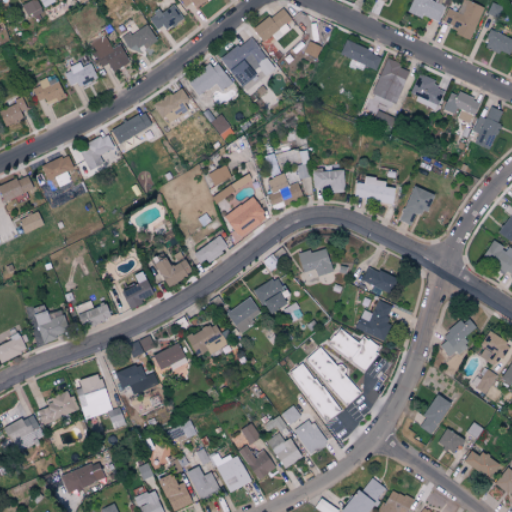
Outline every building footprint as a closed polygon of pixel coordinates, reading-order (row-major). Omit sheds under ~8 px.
[(28,19),(42,12),(35,0),(30,0),(21,5),(28,19)] [(430,0),(411,0),(407,10),(435,22),(442,5),(430,0)] [(482,7),(466,0),(460,0),(455,12),(446,8),(439,24),(468,37),(482,7)] [(158,11),(148,18),(157,32),(180,17),(171,4),(159,13),(158,11)] [(261,41),(289,18),(280,7),(252,29),(261,41)] [(270,35),(275,41),(290,27),(285,22),(270,35)] [(128,50),(140,43),(143,49),(155,42),(145,24),(121,37),(128,50)] [(482,47),(508,55),(511,43),(511,37),(488,30),(482,47)] [(97,67),(109,64),(110,69),(126,64),(121,45),(109,48),(107,39),(90,43),(97,67)] [(380,55),(343,40),(338,54),(374,69),(380,55)] [(319,46),(306,41),(302,52),(315,57),(319,46)] [(407,67),(383,59),(371,95),(395,103),(407,67)] [(195,95),(215,83),(219,90),(230,84),(216,62),(186,80),(195,95)] [(61,72),(68,86),(76,82),(79,87),(96,78),(88,63),(81,67),(79,63),(61,72)] [(442,91),(433,87),(436,80),(416,73),(407,97),(436,107),(442,91)] [(36,101),(43,98),(46,103),(63,96),(57,82),(48,86),(44,78),(36,81),(38,86),(31,89),(36,101)] [(188,99),(179,86),(152,105),(166,124),(186,110),(181,104),(188,99)] [(455,116),(454,117),(469,124),(479,101),(457,91),(455,95),(448,92),(440,110),(455,116)] [(19,111),(25,110),(22,101),(0,107),(0,119),(2,126),(22,119),(19,111)] [(476,133),(472,141),(488,148),(499,124),(496,123),(501,111),(489,106),(484,118),(478,115),(471,131),(476,133)] [(117,143),(150,125),(142,111),(109,130),(117,143)] [(372,120),(385,126),(389,117),(376,111),(372,120)] [(221,138),(231,132),(219,115),(210,121),(221,138)] [(83,143),(86,149),(80,151),(87,171),(116,160),(107,134),(83,143)] [(54,177),(57,185),(68,180),(65,173),(73,170),(65,154),(39,166),(46,181),(54,177)] [(285,156),(274,161),(271,154),(262,158),(270,176),(279,172),(276,166),(287,161),(285,156)] [(230,175),(224,164),(207,174),(213,185),(230,175)] [(342,191),(342,169),(311,170),(312,191),(342,191)] [(269,193),(266,195),(271,208),(300,198),(295,182),(286,185),(282,174),(265,179),(269,193)] [(31,190),(25,175),(0,184),(0,197),(1,201),(31,190)] [(362,183),(354,182),(352,199),(390,203),(392,187),(383,186),(384,179),(362,177),(362,183)] [(422,216),(430,193),(410,186),(398,220),(409,225),(414,213),(422,216)] [(265,217),(250,196),(222,216),(237,238),(265,217)] [(17,220),(23,233),(42,224),(37,211),(17,220)] [(510,242),(511,239),(511,212),(497,232),(510,242)] [(226,247),(217,235),(191,253),(199,265),(226,247)] [(511,271),(511,250),(507,248),(489,241),(480,260),(511,274),(511,271)] [(296,255),(301,273),(313,269),(315,276),(330,271),(323,247),(296,255)] [(153,263),(164,286),(190,274),(183,259),(168,267),(164,258),(153,263)] [(360,280),(386,293),(393,279),(367,266),(360,280)] [(152,296),(140,271),(131,275),(136,284),(119,291),(127,307),(152,296)] [(252,289),(266,314),(286,303),(272,278),(252,289)] [(237,331),(260,315),(247,297),(225,313),(237,331)] [(354,330),(381,339),(392,305),(375,300),(371,313),(360,309),(354,330)] [(92,308),(90,301),(73,306),(79,327),(109,318),(105,304),(92,308)] [(32,308),(39,341),(66,335),(60,310),(45,313),(44,305),(32,308)] [(450,359),(466,343),(462,339),(474,327),(465,317),(436,343),(450,359)] [(208,354),(225,344),(212,322),(184,338),(194,357),(206,350),(208,354)] [(357,342),(338,328),(326,344),(362,370),(378,348),(361,336),(357,342)] [(499,371),(504,363),(501,362),(510,345),(487,331),(479,346),(483,348),(477,358),(499,371)] [(0,360),(24,352),(18,336),(0,342),(0,360)] [(157,370),(168,365),(170,369),(185,363),(178,344),(151,354),(157,370)] [(359,392),(317,348),(304,360),(346,404),(359,392)] [(511,380),(511,357),(500,380),(509,385),(511,380)] [(119,388),(129,385),(132,395),(157,386),(152,372),(143,376),(138,363),(114,372),(119,388)] [(287,372),(306,402),(311,399),(323,420),(336,413),(327,397),(323,399),(302,363),(287,372)] [(478,377),(474,375),(469,385),(484,394),(496,375),(483,368),(478,377)] [(111,429),(124,425),(119,407),(108,410),(98,374),(77,380),(79,388),(74,389),(83,419),(106,412),(111,429)] [(41,423),(75,412),(68,391),(44,398),(47,407),(37,410),(41,423)] [(417,427),(432,434),(448,401),(433,395),(417,427)] [(287,424),(298,416),(291,406),(279,414),(287,424)] [(11,444),(19,440),(24,448),(43,438),(30,414),(2,429),(11,444)] [(291,430),(309,456),(326,444),(308,419),(291,430)] [(258,437),(249,423),(239,429),(248,444),(258,437)] [(455,454),(463,438),(443,429),(435,445),(455,454)] [(290,437),(282,441),(278,434),(266,439),(280,468),(300,459),(290,437)] [(236,451),(256,480),(274,468),(260,449),(252,455),(244,445),(236,451)] [(461,461),(487,479),(497,464),(479,452),(477,456),(469,450),(461,461)] [(225,492),(248,483),(236,452),(213,461),(225,492)] [(103,479),(96,461),(59,476),(66,494),(103,479)] [(140,480),(151,476),(146,463),(135,467),(140,480)] [(209,472),(201,476),(196,466),(184,472),(198,502),(218,492),(209,472)] [(511,496),(511,472),(504,467),(493,485),(511,496)] [(181,482),(174,485),(169,474),(156,479),(169,511),(170,511),(190,503),(181,482)] [(337,511),(367,511),(385,490),(370,478),(359,493),(355,490),(337,511)] [(162,511),(152,489),(133,498),(138,511),(162,511)] [(406,511),(412,500),(388,489),(376,511),(406,511)] [(313,507),(319,511),(336,511),(337,511),(318,498),(313,507)] [(116,511),(113,503),(99,509),(100,511),(116,511)]
